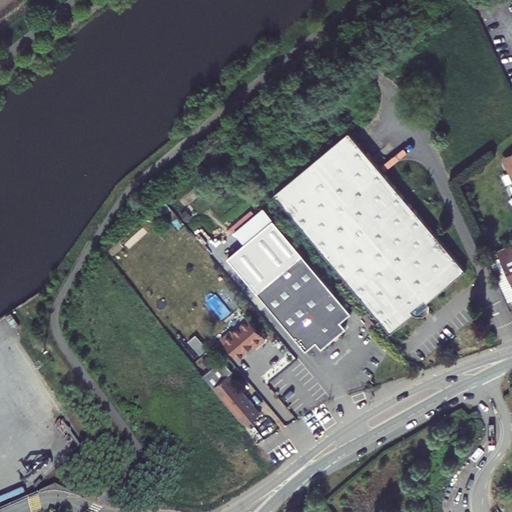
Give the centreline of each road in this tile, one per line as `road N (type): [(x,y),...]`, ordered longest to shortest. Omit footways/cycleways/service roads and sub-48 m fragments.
road 1 (unknown): [(91,510),(139,458),(59,332),(59,300),(139,180),(360,0)]
road 2 (secondary): [(511,353),(381,406),(228,511)]
road 3 (secondary): [(261,511),(330,455),(511,361)]
